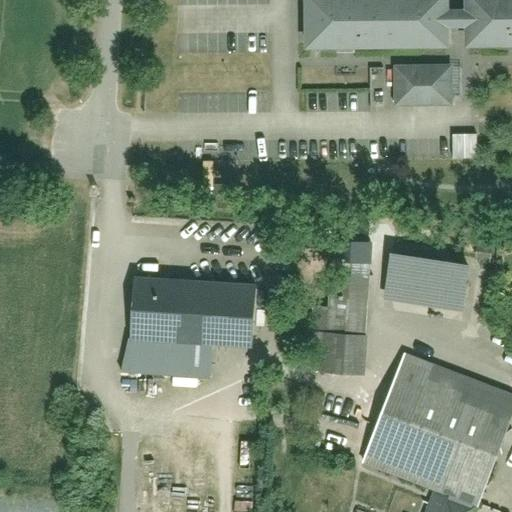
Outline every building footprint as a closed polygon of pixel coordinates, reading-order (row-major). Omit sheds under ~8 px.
[(511,0),(475,0),(475,8),(461,8),(460,0),(304,0),(306,52),(462,50),(462,34),(476,33),(477,49),(511,48),(511,0)] [(457,67),(399,69),(399,109),(459,108),(457,67)] [(449,132),(449,157),(475,156),(474,132),(449,132)] [(190,181),(212,182),(213,160),(191,160),(190,181)] [(348,239),(369,241),(370,225),(349,223),(348,239)] [(381,252),(375,299),(458,309),(460,290),(469,291),(472,263),(381,252)] [(253,288),(132,277),(126,339),(248,350),(253,288)] [(305,370),(360,373),(365,279),(327,277),(325,305),(309,304),(305,370)] [(479,511),(511,426),(511,395),(398,352),(353,471),(462,511),(479,511)]
